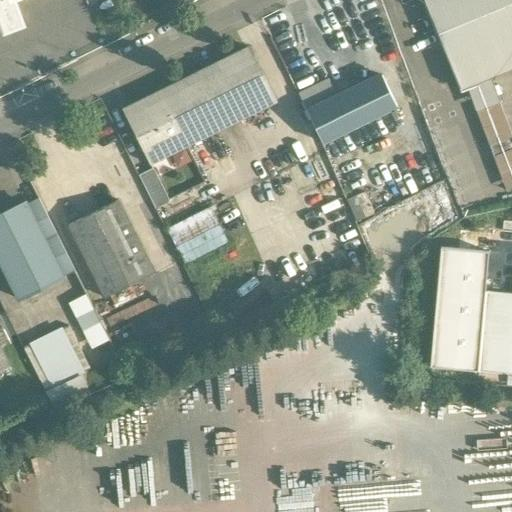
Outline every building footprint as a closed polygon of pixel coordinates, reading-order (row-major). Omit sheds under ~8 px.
[(0,0),(0,26),(20,19),(12,0),(0,0)] [(511,0),(423,0),(455,78),(460,90),(511,69),(511,0)] [(249,48),(160,92),(188,147),(276,102),(249,48)] [(321,83),(298,95),(307,113),(336,98),(323,73),(317,76),(321,83)] [(336,98),(307,113),(322,144),(395,108),(397,108),(381,76),(336,98)] [(490,79),(468,89),(480,121),(489,145),(511,137),(503,112),(490,79)] [(188,147),(160,92),(124,110),(151,165),(188,147)] [(511,137),(489,145),(493,157),(511,150),(511,137)] [(191,156),(205,181),(220,172),(206,147),(191,156)] [(511,150),(493,157),(501,176),(507,191),(511,189),(511,150)] [(170,201),(154,169),(138,176),(154,209),(170,201)] [(358,224),(376,216),(366,194),(348,202),(358,224)] [(73,270),(37,198),(26,204),(61,276),(73,270)] [(118,201),(68,226),(104,299),(154,274),(118,201)] [(26,204),(25,203),(0,215),(0,260),(19,299),(62,277),(61,276),(26,204)] [(165,228),(183,264),(229,242),(211,205),(165,228)] [(489,252),(441,248),(430,367),(477,371),(489,252)] [(511,294),(485,292),(477,371),(511,374),(511,294)] [(108,340),(85,295),(69,303),(91,348),(108,340)] [(91,370),(69,326),(65,329),(61,330),(83,374),(86,372),(91,370)] [(83,374),(61,330),(65,329),(64,327),(30,343),(31,345),(33,344),(55,388),(52,389),(53,390),(87,374),(86,372),(83,374)] [(55,388),(33,344),(31,345),(23,349),(45,393),(52,389),(55,388)] [(0,371),(10,367),(0,347),(0,371)]
